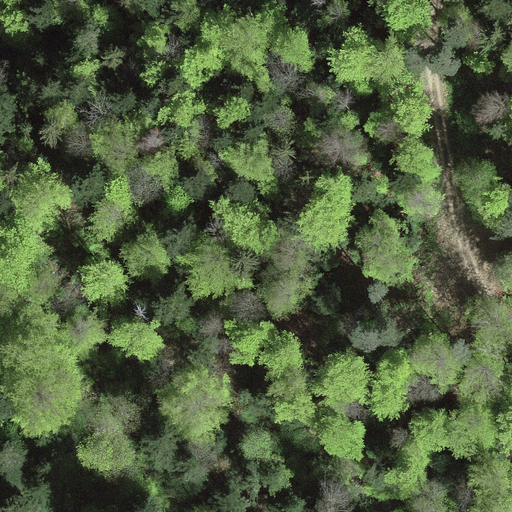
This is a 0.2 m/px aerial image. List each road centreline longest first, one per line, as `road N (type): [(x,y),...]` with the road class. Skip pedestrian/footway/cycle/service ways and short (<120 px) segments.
road 1 (track): [(434,0),(430,54),(452,205),(511,323)]
road 2 (track): [(477,256),(485,160),(511,44)]
